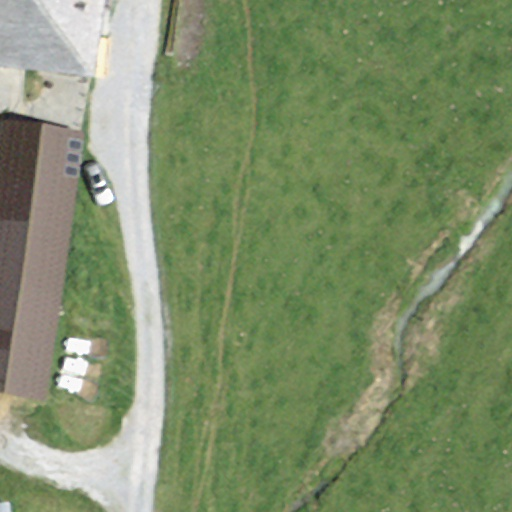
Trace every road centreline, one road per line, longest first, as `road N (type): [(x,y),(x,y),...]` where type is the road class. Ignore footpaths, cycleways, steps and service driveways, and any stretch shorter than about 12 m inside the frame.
road 1 (track): [(138,0),(125,91),(166,395),(145,511)]
road 2 (track): [(146,506),(0,459)]
